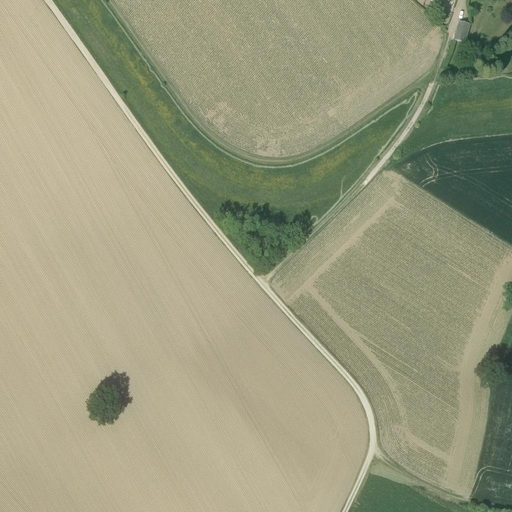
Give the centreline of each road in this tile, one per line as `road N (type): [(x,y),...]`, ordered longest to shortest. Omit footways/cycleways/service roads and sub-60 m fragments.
road 1 (track): [(345,511),(372,461),(368,408),(174,176),(47,0)]
road 2 (track): [(108,0),(207,134),(254,161),(304,156),(434,74)]
road 3 (track): [(456,17),(427,97),(405,131),(262,283)]
